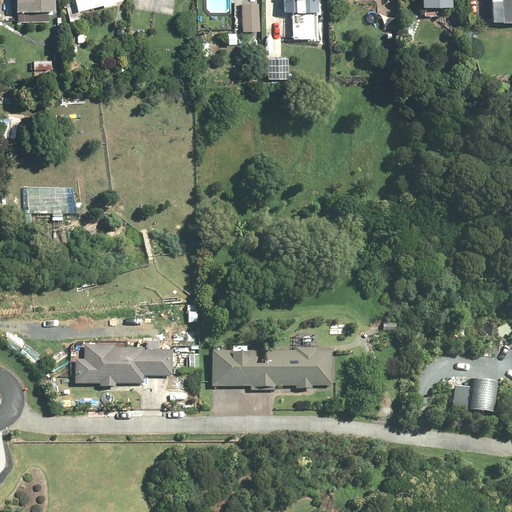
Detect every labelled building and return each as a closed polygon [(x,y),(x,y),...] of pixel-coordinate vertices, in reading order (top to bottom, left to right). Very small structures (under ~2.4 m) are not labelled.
[(50,12),(55,12),(55,0),(15,0),(16,22),(50,22),(50,12)] [(116,4),(115,1),(119,0),(75,0),(78,10),(104,4),(104,6),(116,4)] [(320,14),(320,0),(284,0),(284,11),(293,11),(293,37),(317,37),(317,14),(320,14)] [(511,0),(491,0),(492,22),(511,21),(511,0)] [(260,30),(260,3),(242,3),(242,30),(260,30)] [(242,33),(227,33),(227,44),(242,43),(242,33)] [(88,34),(76,34),(76,44),(88,44),(88,34)] [(208,42),(198,42),(198,59),(208,59),(208,42)] [(288,57),(269,57),(268,78),(288,78),(288,57)] [(198,311),(188,311),(187,322),(198,323),(198,311)] [(116,388),(116,384),(144,384),(144,376),(172,376),(172,349),(123,349),(123,344),(84,344),(84,360),(75,360),(75,384),(100,384),(100,388),(116,388)] [(330,352),(315,352),(315,347),(298,347),(298,351),(266,351),(266,365),(256,365),(256,352),(246,352),(246,347),(232,347),(232,352),(212,352),(212,386),(251,386),(251,389),(275,390),(275,386),(295,386),(295,390),(312,390),(312,386),(330,386),(330,352)] [(496,383),(469,381),(468,387),(454,385),(452,411),(494,414),(496,383)] [(196,390),(194,390),(194,385),(185,385),(185,389),(166,388),(165,398),(195,399),(196,390)] [(245,404),(215,403),(214,412),(245,413),(245,404)]
